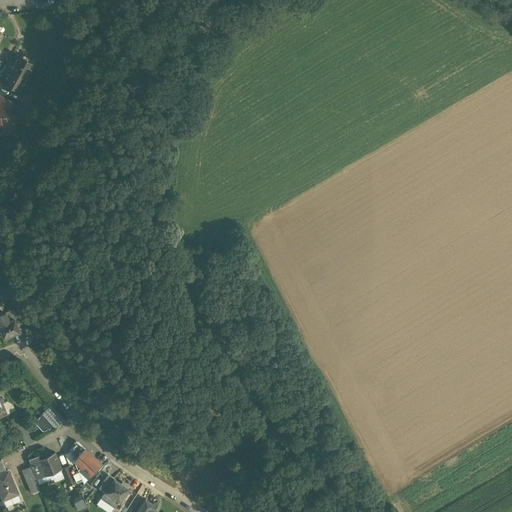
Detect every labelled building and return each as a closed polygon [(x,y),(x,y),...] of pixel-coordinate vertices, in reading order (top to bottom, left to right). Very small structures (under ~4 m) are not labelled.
[(34,65),(18,56),(14,64),(10,70),(26,79),(34,65)] [(14,64),(8,62),(5,67),(10,70),(14,64)] [(10,70),(5,67),(2,73),(7,76),(10,70)] [(26,79),(10,70),(7,76),(3,84),(18,93),(26,79)] [(0,126),(13,104),(0,97),(0,126)] [(14,309),(6,312),(9,320),(14,319),(17,318),(14,309)] [(6,312),(0,314),(0,324),(9,320),(6,312)] [(9,320),(0,324),(0,328),(4,338),(19,332),(14,319),(9,320)] [(64,420),(51,405),(42,413),(55,428),(64,420)] [(83,482),(100,464),(77,442),(70,450),(83,482)] [(45,453),(29,459),(32,466),(30,466),(34,477),(44,473),(44,475),(61,468),(54,452),(46,455),(45,453)] [(61,468),(68,485),(75,482),(68,465),(61,468)] [(30,466),(22,469),(27,480),(29,486),(36,483),(34,477),(30,466)] [(6,470),(0,472),(0,492),(2,498),(17,492),(8,469),(6,470)] [(120,483),(107,474),(98,487),(104,491),(100,497),(114,507),(127,488),(127,487),(128,485),(122,481),(120,483)] [(17,492),(2,498),(4,502),(6,502),(7,504),(20,498),(17,492)] [(75,501),(79,509),(88,505),(85,497),(75,501)] [(145,499),(136,511),(156,511),(150,508),(153,505),(145,499)]
